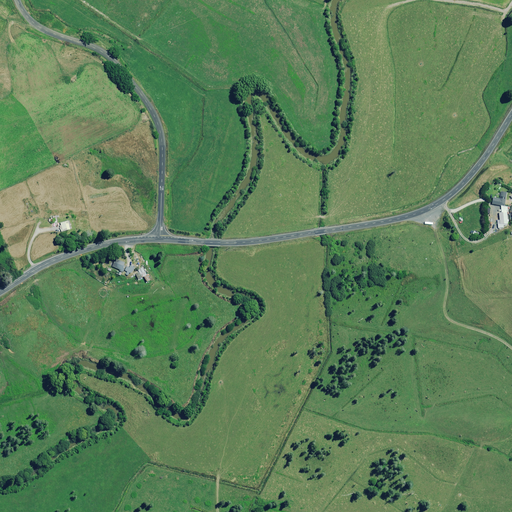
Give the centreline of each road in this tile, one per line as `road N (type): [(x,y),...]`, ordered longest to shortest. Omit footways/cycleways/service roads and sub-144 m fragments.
road 1 (unclassified): [(160,239),(252,242),(416,213),(467,179),(511,114)]
road 2 (unclassified): [(17,0),(48,30),(112,56),(152,111),(160,134),(160,239)]
road 3 (track): [(431,207),(447,275),(447,317),(511,348)]
road 4 (unclassified): [(0,292),(75,252),(160,239)]
